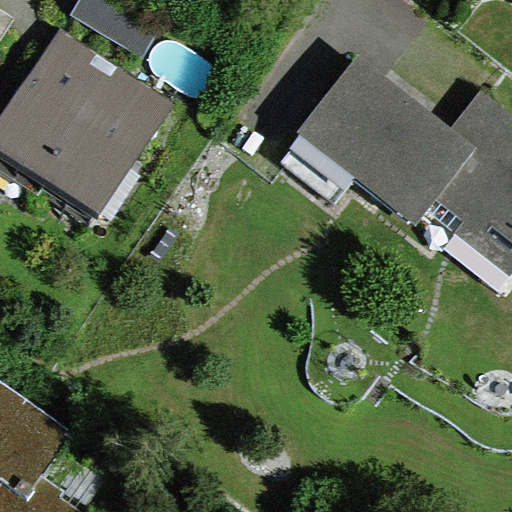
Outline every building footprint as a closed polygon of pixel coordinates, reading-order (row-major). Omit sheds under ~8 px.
[(162,32),(107,0),(82,0),(70,20),(144,63),(162,32)] [(0,41),(15,19),(0,9),(0,41)] [(176,107),(61,34),(0,129),(0,173),(39,198),(43,192),(99,228),(176,107)] [(451,136),(362,64),(301,139),(415,232),(439,203),(467,226),(457,239),(509,281),(511,276),(511,117),(484,95),(451,136)] [(68,435),(0,386),(0,511),(73,511),(61,503),(64,499),(41,483),(70,442),(65,439),(68,435)]
